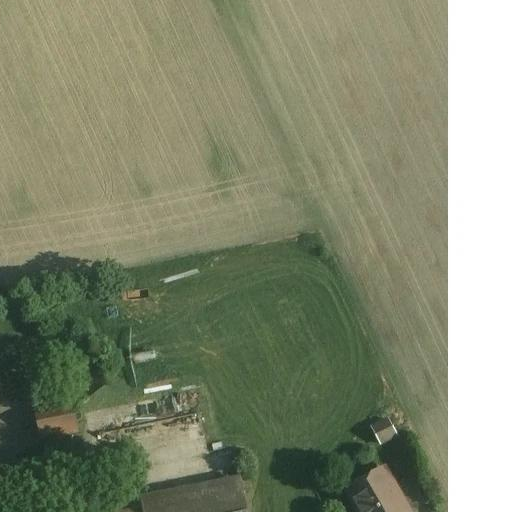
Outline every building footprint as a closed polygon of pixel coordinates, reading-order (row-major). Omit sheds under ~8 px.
[(71,405),(37,412),(43,440),(77,433),(71,405)] [(388,421),(372,430),(381,445),(397,438),(388,421)] [(57,444),(44,447),(47,459),(59,457),(57,444)] [(385,471),(348,492),(359,511),(406,511),(393,488),(395,487),(385,471)] [(246,511),(242,491),(143,511),(142,511),(246,511)]
